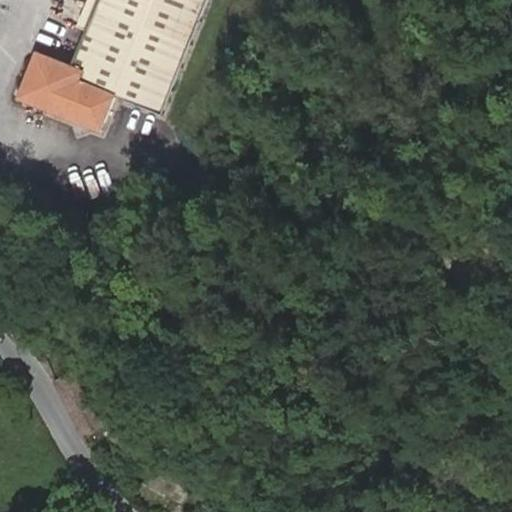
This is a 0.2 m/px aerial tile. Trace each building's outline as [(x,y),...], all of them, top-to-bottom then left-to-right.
[(161,116),(207,0),(99,0),(73,66),(37,52),(17,100),(73,123),(90,130),(101,134),(115,98),(161,116)] [(107,435),(122,418),(123,417),(106,401),(79,369),(75,371),(101,425),(98,426),(107,435)] [(101,425),(75,371),(55,381),(82,435),(98,426),(101,425)] [(144,438),(122,418),(107,435),(129,455),(144,438)] [(198,467),(183,454),(172,466),(188,479),(198,467)]
